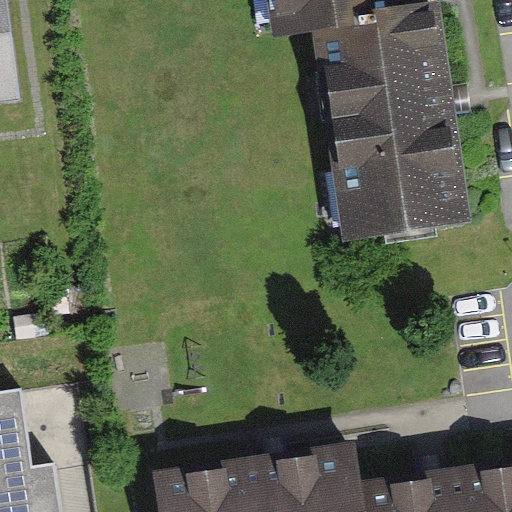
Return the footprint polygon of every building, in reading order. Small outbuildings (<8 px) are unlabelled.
[(8,0),(0,0),(0,119),(22,117),(8,0)] [(267,0),(274,53),(318,47),(404,34),(399,0),(267,0)] [(443,28),(404,34),(318,47),(349,256),(475,237),(454,101),(443,28)] [(23,401),(0,403),(0,511),(62,511),(57,476),(34,479),(23,401)] [(263,465),(152,480),(156,511),(361,511),(358,494),(352,453),(263,465)] [(511,511),(511,470),(435,482),(358,494),(361,511),(511,511)]
